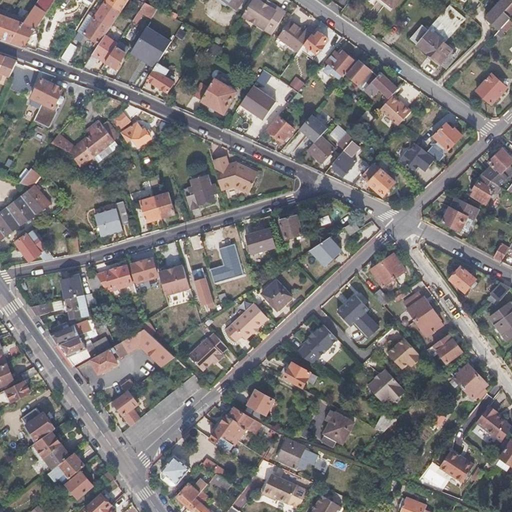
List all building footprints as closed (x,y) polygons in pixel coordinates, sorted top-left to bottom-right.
[(40,0),(24,24),(12,42),(25,47),(55,0),(92,0),(94,1),(94,0),(40,0)] [(106,0),(104,3),(120,13),(128,0),(106,0)] [(214,0),(226,8),(229,4),(237,9),(243,0),(214,0)] [(287,14),(272,4),(270,7),(263,3),(258,0),(255,0),(244,17),(273,35),(287,14)] [(511,17),(505,12),(511,3),(511,0),(501,0),(486,17),(500,30),(511,17)] [(93,20),(110,29),(120,13),(104,3),(93,20)] [(148,5),(145,4),(133,22),(138,25),(144,15),(153,20),(158,11),(148,5)] [(449,5),(428,29),(446,43),(466,19),(449,5)] [(0,31),(9,19),(0,15),(0,31)] [(96,50),(105,36),(110,29),(93,20),(88,16),(78,32),(96,43),(93,48),(96,50)] [(0,31),(0,38),(12,42),(24,24),(9,19),(0,31)] [(299,53),(305,45),(313,35),(316,31),(309,27),(305,32),(292,23),(280,38),(299,53)] [(423,24),(411,38),(447,69),(455,59),(453,57),(457,52),(446,43),(428,29),(423,24)] [(170,40),(145,25),(127,55),(151,70),(155,62),(170,40)] [(500,30),(493,37),(496,40),(503,33),(500,30)] [(305,45),(317,54),(317,55),(328,42),(318,34),(315,38),(313,35),(305,45)] [(98,59),(106,64),(118,45),(105,36),(96,50),(84,69),(90,71),(98,59)] [(120,43),(118,45),(106,64),(114,69),(108,78),(115,81),(121,72),(116,69),(127,55),(130,49),(120,43)] [(60,60),(68,63),(77,49),(70,45),(60,60)] [(307,66),(317,54),(305,45),(299,53),(296,57),(307,66)] [(343,52),(340,55),(337,52),(328,62),(331,65),(326,71),(330,74),(331,73),(340,80),(355,62),(343,52)] [(16,62),(5,58),(0,67),(0,73),(9,77),(16,63),(16,62)] [(373,82),(378,77),(359,61),(348,75),(365,90),(373,82)] [(151,70),(144,80),(168,94),(175,83),(165,77),(169,71),(155,62),(151,70)] [(170,70),(167,77),(176,80),(178,73),(170,70)] [(264,71),(256,83),(263,88),(272,76),(264,71)] [(381,73),(378,77),(373,82),(390,98),(393,96),(398,89),(381,73)] [(493,74),(478,90),(492,104),(507,88),(493,74)] [(32,99),(43,104),(52,84),(41,79),(32,99)] [(209,90),(202,102),(224,114),(236,93),(215,81),(209,91),(209,90)] [(189,95),(202,102),(209,90),(196,83),(189,95)] [(63,90),(52,84),(43,104),(39,113),(34,121),(49,128),(51,127),(57,113),(57,111),(60,104),(62,104),(64,100),(63,98),(64,96),(61,95),(63,90)] [(253,87),(241,104),(264,120),(276,103),(253,87)] [(391,99),(380,111),(399,128),(413,112),(405,105),(404,105),(393,96),(390,98),(391,99)] [(298,101),(295,98),(290,104),(294,107),(298,101)] [(375,117),(379,112),(373,107),(369,111),(375,117)] [(128,122),(120,113),(112,120),(119,130),(128,122)] [(328,129),(313,115),(300,130),(315,143),(322,136),(328,129)] [(293,135),(291,133),(294,129),(280,118),(269,131),(283,142),(288,137),(291,139),(293,135)] [(100,120),(86,130),(90,135),(82,140),(93,156),(99,152),(103,149),(107,147),(114,142),(100,120)] [(145,129),(143,130),(138,123),(132,127),(122,134),(127,141),(132,138),(138,148),(152,139),(145,129)] [(454,131),(447,124),(435,137),(436,138),(437,139),(449,151),(463,136),(456,129),(454,131)] [(363,131),(358,137),(362,141),(367,135),(363,131)] [(52,144),(60,149),(73,156),(79,166),(93,156),(82,140),(73,146),(67,141),(59,135),(52,144)] [(350,145),(354,141),(348,135),(339,145),(345,151),(350,145)] [(315,143),(308,150),(321,164),(322,162),(324,165),(332,157),(329,154),(334,149),(322,136),(315,143)] [(437,139),(436,138),(432,144),(434,146),(445,154),(449,151),(437,139)] [(119,148),(114,142),(107,147),(103,149),(93,156),(98,162),(119,148)] [(428,153),(416,144),(410,152),(408,151),(401,161),(416,172),(420,167),(427,172),(436,159),(428,153)] [(359,153),(350,145),(345,151),(332,166),(344,177),(361,158),(359,153)] [(436,159),(440,162),(445,154),(434,146),(428,153),(436,159)] [(482,175),(498,186),(511,173),(511,168),(509,166),(511,163),(511,158),(503,149),(488,162),(492,166),(482,175)] [(214,161),(223,190),(234,187),(249,193),(257,174),(237,165),(230,167),(227,157),(214,161)] [(374,164),(362,177),(384,197),(396,183),(374,164)] [(32,169),(23,181),(31,184),(34,183),(40,176),(32,169)] [(498,186),(482,175),(474,190),(475,191),(472,196),(486,204),(494,192),(496,193),(500,187),(498,186)] [(209,176),(192,181),(194,188),(186,190),(191,208),(192,207),(193,210),(200,208),(199,205),(216,200),(214,195),(218,193),(215,185),(212,186),(209,176)] [(21,197),(36,216),(52,204),(35,186),(32,188),(29,190),(25,194),(21,197)] [(155,198),(161,218),(175,214),(169,194),(155,198)] [(21,226),(36,216),(21,197),(7,209),(21,226)] [(148,222),(161,218),(155,198),(142,202),(148,222)] [(456,198),(450,209),(453,210),(468,217),(474,220),(479,209),(456,198)] [(130,224),(123,202),(115,205),(117,210),(95,216),(101,237),(123,230),(122,226),(130,224)] [(449,208),(442,222),(461,231),(468,217),(453,210),(450,209),(449,208)] [(0,230),(5,238),(21,226),(7,209),(0,213),(0,230)] [(298,217),(282,222),(287,239),(303,235),(298,217)] [(351,236),(360,230),(354,222),(346,227),(351,236)] [(271,229),(246,237),(252,255),(277,247),(271,229)] [(41,254),(47,250),(34,233),(33,231),(18,243),(31,261),(41,254)] [(330,238),(311,250),(326,266),(342,251),(330,238)] [(70,255),(78,254),(76,240),(68,241),(70,255)] [(242,274),(233,244),(218,248),(223,265),(209,269),(213,282),(242,274)] [(502,261),(506,253),(509,248),(501,244),(494,257),(502,261)] [(54,258),(47,250),(41,254),(45,260),(54,258)] [(510,255),(506,253),(502,261),(506,263),(510,255)] [(384,262),(395,278),(405,270),(394,255),(384,262)] [(129,265),(135,284),(159,277),(153,259),(129,265)] [(389,282),(395,278),(384,262),(372,270),(383,286),(385,285),(389,282)] [(138,293),(135,284),(129,265),(106,272),(112,291),(131,285),(134,294),(138,293)] [(168,270),(160,273),(166,296),(191,289),(184,266),(175,269),(168,270)] [(461,266),(450,279),(466,293),(477,280),(461,266)] [(109,292),(112,291),(106,272),(98,275),(98,276),(107,290),(109,292)] [(67,299),(84,295),(80,277),(63,282),(67,299)] [(89,281),(94,293),(95,293),(107,290),(97,277),(89,281)] [(246,277),(220,284),(222,293),(248,285),(246,277)] [(196,282),(203,307),(208,305),(209,308),(215,307),(206,279),(196,282)] [(277,281),(263,294),(278,311),(293,298),(277,281)] [(487,300),(491,303),(492,302),(496,305),(511,288),(501,283),(491,294),(492,295),(487,300)] [(384,305),(387,308),(412,291),(409,288),(404,292),(393,300),(390,301),(384,305)] [(390,295),(393,300),(404,292),(402,288),(395,293),(395,292),(390,295)] [(384,305),(390,301),(381,291),(375,296),(384,305)] [(417,320),(433,308),(425,297),(423,299),(419,292),(405,302),(417,320)] [(84,295),(67,299),(72,320),(90,315),(87,304),(90,303),(89,299),(96,297),(95,293),(94,293),(84,295)] [(379,328),(364,312),(369,308),(356,295),(338,312),(351,325),(355,321),(370,337),(379,328)] [(113,300),(109,302),(112,310),(117,308),(113,300)] [(511,305),(510,302),(490,317),(508,340),(511,337),(511,305)] [(32,307),(38,317),(55,311),(52,303),(32,307)] [(257,328),(263,323),(262,322),(267,317),(254,303),(226,330),(237,341),(242,336),(245,340),(252,333),(257,328)] [(433,308),(417,320),(428,336),(444,324),(433,308)] [(144,330),(152,337),(157,332),(149,320),(140,325),(144,330)] [(61,345),(86,333),(96,329),(93,321),(89,321),(84,323),(84,322),(52,336),(59,345),(61,345)] [(297,354),(314,365),(338,341),(324,326),(318,332),(317,331),(310,338),(311,339),(304,345),(305,346),(297,354)] [(175,357),(152,337),(144,330),(122,343),(129,354),(141,346),(163,367),(175,357)] [(68,354),(75,366),(97,353),(86,333),(61,345),(68,354)] [(215,359),(219,363),(225,356),(222,353),(227,348),(215,334),(209,340),(208,338),(189,356),(202,371),(210,364),(215,359)] [(448,334),(433,346),(447,363),(463,351),(453,339),(452,339),(448,334)] [(392,354),(391,352),(388,355),(402,370),(408,364),(411,367),(420,359),(417,355),(418,354),(404,340),(396,348),(397,349),(392,354)] [(109,350),(116,361),(129,354),(122,343),(116,346),(109,350)] [(118,363),(116,361),(109,350),(91,360),(100,374),(118,363)] [(214,367),(219,363),(215,359),(210,364),(214,367)] [(307,380),(314,384),(318,376),(293,363),(286,377),(303,387),(307,380)] [(466,386),(478,374),(469,364),(454,378),(459,383),(464,388),(466,386)] [(0,387),(15,381),(8,365),(0,367),(0,387)] [(39,374),(34,368),(21,375),(26,380),(39,374)] [(380,376),(376,380),(368,388),(382,403),(389,396),(394,402),(403,392),(398,387),(400,386),(385,371),(380,376)] [(466,386),(464,388),(473,398),(488,384),(478,374),(466,386)] [(189,380),(198,391),(203,387),(195,376),(189,380)] [(455,386),(459,383),(454,378),(450,381),(455,386)] [(32,392),(26,380),(7,390),(13,403),(32,392)] [(122,387),(126,392),(135,385),(131,380),(122,387)] [(192,395),(198,391),(189,380),(184,384),(192,395)] [(187,399),(192,395),(184,384),(179,389),(187,399)] [(182,403),(187,399),(179,389),(174,393),(182,403)] [(246,411),(263,421),(274,400),(257,391),(246,411)] [(136,423),(141,418),(134,409),(139,405),(129,393),(115,404),(132,426),(136,423)] [(183,405),(182,403),(174,393),(168,397),(178,409),(183,405)] [(173,413),(178,409),(168,397),(164,400),(173,413)] [(168,417),(173,413),(164,400),(158,405),(168,417)] [(161,422),(168,417),(158,405),(152,410),(161,422)] [(443,414),(434,424),(438,427),(445,419),(443,418),(451,409),(448,407),(443,414)] [(494,436),(505,423),(506,422),(488,407),(476,421),(494,436)] [(228,417),(229,417),(246,429),(256,435),(262,424),(235,408),(228,417)] [(53,431),(57,429),(46,412),(42,415),(37,409),(24,418),(39,441),(53,431)] [(163,423),(161,422),(152,410),(146,414),(157,428),(163,423)] [(331,410),(328,417),(332,419),(324,433),(326,434),(321,440),(334,447),(338,440),(343,443),(354,422),(331,410)] [(384,412),(375,428),(383,432),(396,420),(384,412)] [(432,422),(434,424),(443,414),(441,413),(439,415),(436,412),(430,420),(432,422)] [(151,432),(157,428),(146,414),(141,418),(151,432)] [(238,441),(246,429),(229,417),(220,428),(238,441)] [(146,436),(151,432),(141,418),(136,423),(146,436)] [(141,441),(146,436),(136,423),(132,426),(130,427),(141,441)] [(511,428),(505,423),(494,436),(502,442),(511,428)] [(132,447),(141,441),(130,427),(123,433),(132,447)] [(229,452),(238,441),(220,428),(211,439),(229,452)] [(54,470),(71,456),(53,431),(39,441),(35,444),(30,447),(40,460),(37,462),(47,476),(50,473),(54,470)] [(511,465),(511,441),(506,438),(489,463),(494,467),(497,464),(508,471),(511,465)] [(280,461),(288,464),(296,468),(305,448),(305,447),(288,439),(278,460),(280,461)] [(318,454),(305,448),(296,468),(304,472),(308,462),(314,465),(318,454)] [(464,461),(459,457),(450,451),(440,468),(462,483),(474,464),(466,459),(464,461)] [(76,452),(71,456),(54,470),(50,473),(56,480),(66,472),(71,478),(86,465),(76,452)] [(162,471),(163,472),(162,473),(161,478),(171,485),(175,485),(177,483),(177,484),(190,468),(174,456),(162,471)] [(204,464),(217,474),(222,477),(223,477),(226,473),(207,459),(204,464)] [(256,470),(253,474),(268,481),(271,474),(272,474),(276,464),(263,459),(256,470)] [(278,466),(286,469),(288,464),(280,461),(278,466)] [(82,471),(68,483),(80,498),(94,486),(82,471)] [(115,479),(110,472),(99,480),(104,487),(115,479)] [(217,474),(207,485),(215,492),(217,490),(223,496),(233,485),(223,477),(222,477),(217,474)] [(272,495),(277,498),(299,507),(309,491),(272,474),(271,474),(268,481),(263,494),(271,498),(272,495)] [(189,506),(201,492),(207,485),(201,480),(194,488),(190,484),(178,497),(189,506)] [(201,492),(189,506),(195,511),(212,511),(203,504),(208,499),(201,492)] [(104,511),(111,506),(112,505),(103,495),(83,511),(104,511)] [(338,511),(341,508),(321,497),(316,507),(317,507),(314,511),(313,511),(312,511),(338,511)] [(424,511),(427,507),(427,505),(407,497),(406,498),(404,497),(400,506),(402,507),(400,511),(424,511)]
